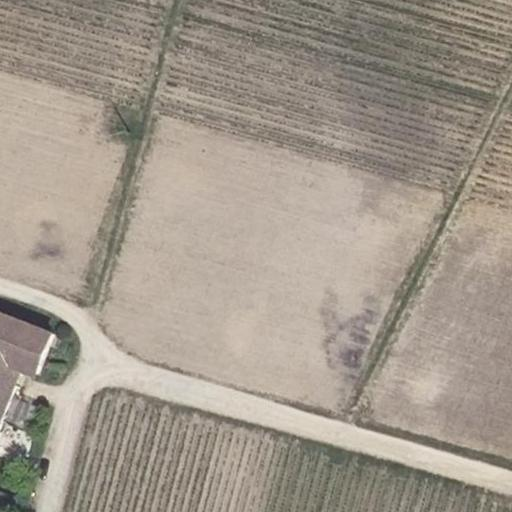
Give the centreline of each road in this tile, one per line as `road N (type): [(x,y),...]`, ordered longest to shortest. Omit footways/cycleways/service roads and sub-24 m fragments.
road 1 (unknown): [(37,511),(87,358)]
road 2 (track): [(87,358),(70,300),(0,282)]
